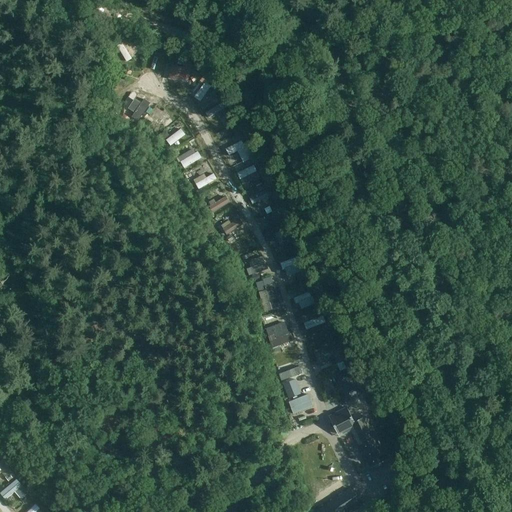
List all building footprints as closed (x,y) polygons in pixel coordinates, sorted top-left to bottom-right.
[(172,64),(168,79),(181,82),(184,67),(172,64)] [(203,84),(207,78),(203,75),(199,81),(203,84)] [(133,115),(140,119),(153,101),(146,96),(133,115)] [(160,127),(171,116),(166,111),(155,122),(160,127)] [(121,117),(126,122),(127,122),(130,119),(124,114),(121,117)] [(167,137),(171,143),(186,134),(183,127),(167,137)] [(184,166),(202,156),(199,150),(181,160),(184,166)] [(205,176),(204,173),(194,178),(199,187),(218,178),(215,171),(205,176)] [(261,184),(259,179),(259,178),(253,181),(256,186),(261,184)] [(264,215),(269,225),(278,221),(274,211),(264,215)] [(291,244),(282,247),(285,254),(293,250),(291,244)] [(284,268),(301,261),(298,254),(281,261),(284,268)] [(310,289),(295,296),(297,302),(312,295),(310,289)] [(286,328),(293,325),(286,307),(280,309),(286,328)] [(308,328),(327,320),(324,313),(305,320),(308,328)] [(314,351),(318,362),(335,355),(331,344),(314,351)] [(279,377),(280,376),(280,373),(287,371),(286,367),(284,368),(283,362),(275,365),(279,377)] [(289,398),(301,393),(295,379),(283,384),(289,398)] [(345,396),(348,401),(358,396),(355,390),(345,396)] [(289,402),(294,414),(314,406),(309,394),(289,402)] [(355,422),(348,408),(329,417),(338,434),(353,426),(362,443),(359,445),(371,468),(388,459),(366,416),(355,422)] [(5,457),(0,461),(0,473),(11,463),(5,457)] [(22,497),(28,491),(21,482),(5,494),(9,499),(18,492),(22,497)] [(313,511),(350,511),(361,505),(351,488),(313,511)] [(38,503),(28,511),(38,511),(43,508),(38,503)]
